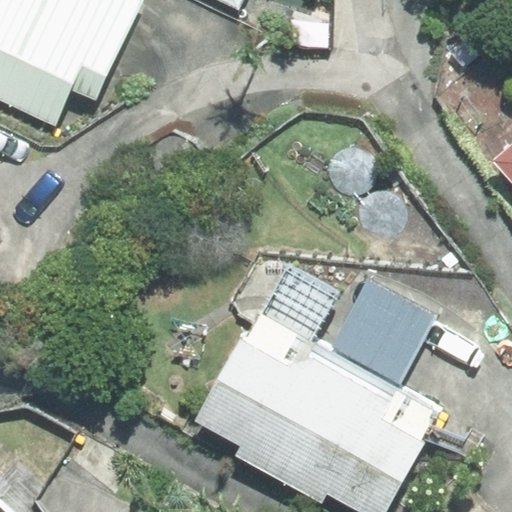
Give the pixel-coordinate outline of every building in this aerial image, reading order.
[(0,0),(0,104),(55,129),(71,92),(104,108),(149,8),(131,0),(61,0),(60,5),(48,0),(0,0)] [(199,0),(242,20),(250,0),(199,0)] [(267,310),(289,273),(259,256),(228,309),(258,326),(267,310)] [(358,318),(429,356),(451,317),(380,277),(358,318)] [(246,458),(241,467),(325,511),(327,511),(332,504),(346,511),(402,511),(433,454),(431,452),(444,426),(403,405),(398,413),(318,371),(325,356),(268,324),(251,356),(246,353),(202,435),(246,458)]
